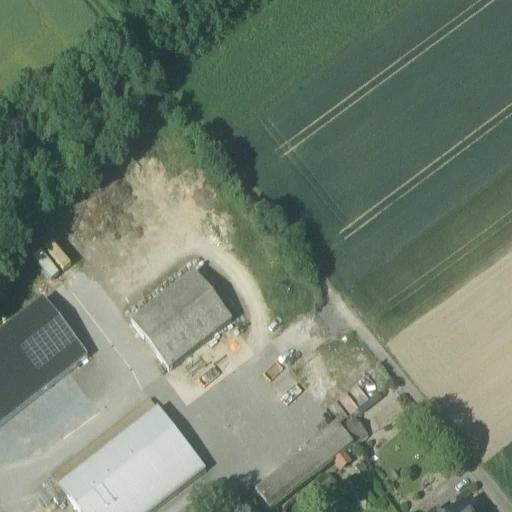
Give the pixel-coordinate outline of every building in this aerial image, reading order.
[(69,278),(77,269),(56,250),(49,259),(69,278)] [(40,270),(61,288),(69,279),(48,261),(40,270)] [(194,277),(131,326),(167,373),(231,324),(194,277)] [(42,304),(0,337),(0,428),(86,361),(42,304)] [(157,412),(59,490),(66,500),(75,511),(154,511),(205,473),(157,412)] [(337,427),(306,452),(322,471),(353,448),(337,427)] [(306,452),(255,492),(261,500),(271,511),(322,471),(306,452)] [(59,490),(51,481),(42,488),(57,507),(66,500),(59,490)] [(270,511),(271,511),(261,500),(253,506),(257,511),(270,511)] [(457,511),(476,511),(470,504),(470,503),(457,511)]
